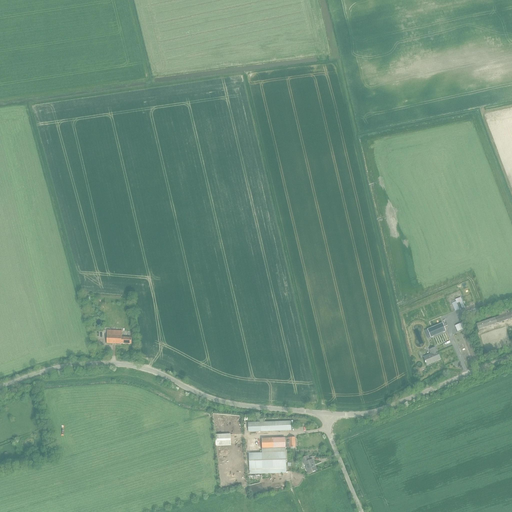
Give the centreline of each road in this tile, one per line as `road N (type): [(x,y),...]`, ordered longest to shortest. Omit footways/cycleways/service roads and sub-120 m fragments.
road 1 (unclassified): [(0,386),(58,367),(114,363),(230,403),(313,412)]
road 2 (unclassified): [(339,413),(374,412),(511,356)]
